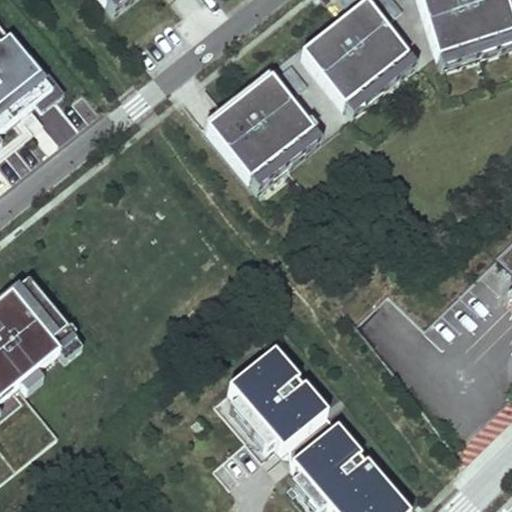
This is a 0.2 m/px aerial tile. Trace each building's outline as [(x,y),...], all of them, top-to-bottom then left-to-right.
[(94,0),(105,13),(121,0),(94,0)] [(121,0),(105,13),(114,24),(143,0),(121,0)] [(337,0),(348,12),(358,4),(353,0),(337,0)] [(391,0),(378,0),(375,2),(392,23),(403,14),(391,0)] [(417,0),(441,77),(511,54),(511,27),(503,0),(417,0)] [(340,30),(301,62),(351,125),(416,73),(365,10),(352,29),(344,35),(340,30)] [(365,10),(340,30),(344,35),(352,29),(365,10)] [(0,143),(52,101),(0,37),(0,143)] [(511,54),(441,77),(445,90),(511,68),(511,54)] [(291,70),(280,78),(297,99),(308,90),(291,70)] [(360,135),(424,84),(416,73),(351,125),(360,135)] [(227,129),(206,138),(248,191),(313,139),(270,86),(232,117),(236,122),(227,129)] [(232,117),(206,138),(227,129),(236,122),(232,117)] [(248,191),(256,201),(321,149),(313,139),(248,191)] [(511,244),(495,261),(511,278),(511,290),(509,294),(511,297),(511,244)] [(0,487),(56,442),(16,393),(74,346),(27,288),(0,309),(0,487)] [(322,417),(274,359),(228,396),(238,409),(274,453),(281,461),(289,454),(307,440),(302,434),(322,417)] [(265,460),(274,453),(238,409),(229,416),(265,460)] [(290,473),(299,483),(325,461),(317,451),(336,435),(322,417),(302,434),(307,440),(289,454),(290,473)] [(198,421),(191,426),(198,434),(204,429),(198,421)] [(399,511),(336,435),(317,451),(325,461),(299,483),(285,494),(299,511),(399,511)]
